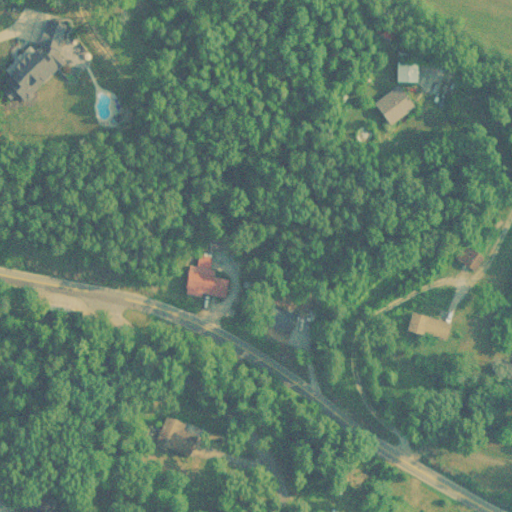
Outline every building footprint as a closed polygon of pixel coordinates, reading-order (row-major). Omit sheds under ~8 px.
[(420,60),(394,60),(394,81),(420,81),(420,60)] [(417,104),(399,84),(375,105),(392,126),(417,104)] [(502,222),(489,215),(476,238),(489,245),(502,222)] [(475,270),(484,256),(467,247),(459,261),(475,270)] [(227,298),(229,272),(191,268),(188,294),(227,298)] [(308,335),(311,318),(283,313),(280,330),(308,335)] [(451,341),(456,323),(417,313),(412,330),(451,341)] [(200,438),(185,430),(177,446),(191,454),(200,438)] [(55,511),(56,504),(25,502),(24,511),(55,511)]
